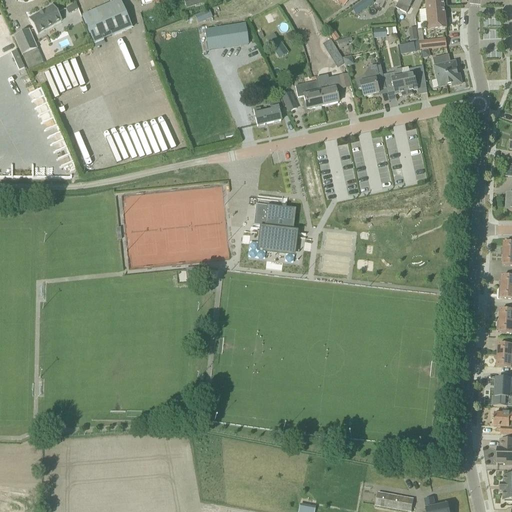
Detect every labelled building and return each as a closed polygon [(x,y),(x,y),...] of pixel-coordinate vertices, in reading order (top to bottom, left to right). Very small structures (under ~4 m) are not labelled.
[(205,4),(203,0),(187,0),(184,1),(187,10),(205,4)] [(371,6),(366,0),(364,0),(355,7),(360,14),(371,6)] [(407,0),(406,2),(401,0),(400,0),(399,2),(399,1),(395,9),(405,14),(407,10),(408,10),(413,0),(407,0)] [(429,32),(447,30),(443,0),(427,0),(428,0),(425,1),(429,32)] [(120,2),(82,18),(94,46),(132,29),(120,2)] [(79,10),(76,4),(67,9),(70,15),(79,10)] [(37,36),(62,22),(53,7),(28,21),(37,36)] [(205,21),(202,14),(195,17),(198,24),(205,21)] [(247,46),(244,26),(203,32),(207,53),(247,46)] [(411,42),(418,41),(416,28),(409,29),(411,42)] [(387,29),(374,31),(374,40),(381,39),(387,38),(387,36),(387,29)] [(22,57),(37,50),(29,31),(14,37),(22,57)] [(286,49),(279,40),(279,41),(274,34),(266,41),(270,47),(269,47),(275,56),(286,49)] [(351,39),(346,40),(345,40),(337,42),(339,48),(339,51),(342,51),(341,49),(346,48),(346,46),(348,45),(348,43),(352,43),(351,39)] [(420,51),(447,48),(446,40),(419,43),(420,51)] [(416,53),(414,44),(399,47),(401,56),(416,53)] [(429,50),(421,52),(423,60),(431,58),(429,50)] [(462,85),(459,75),(456,76),(456,72),(457,72),(455,63),(451,64),(449,56),(433,60),(438,81),(440,80),(442,88),(451,85),(452,87),(462,85)] [(379,91),(386,90),(383,76),(381,67),(370,69),(365,78),(356,82),(360,89),(362,88),(364,98),(380,94),(379,91)] [(423,67),(409,70),(410,76),(403,77),(408,97),(413,96),(412,92),(418,91),(417,85),(426,84),(423,67)] [(402,98),(408,97),(403,77),(396,79),(395,74),(383,76),(386,90),(387,93),(394,91),(395,96),(401,95),(402,98)] [(317,86),(322,108),(338,104),(335,91),(340,89),(338,78),(327,80),(328,84),(317,86)] [(306,111),(322,108),(317,86),(316,83),(316,85),(306,87),(305,85),(295,88),(297,99),(303,98),(306,111)] [(288,113),(289,112),(296,109),(290,95),(282,98),(288,113)] [(253,111),(257,128),(280,122),(278,110),(281,109),(279,101),(268,103),(270,112),(261,115),(260,109),(253,111)] [(293,234),(296,210),(284,209),(266,207),(256,205),(253,226),(264,227),(264,230),(261,230),(258,251),(293,256),(296,234),(293,234)] [(511,244),(504,244),(503,255),(511,255),(511,244)] [(511,255),(503,255),(503,266),(511,266),(511,255)] [(206,268),(190,270),(185,270),(186,281),(199,280),(207,279),(206,268)] [(511,277),(502,277),(502,289),(511,289),(511,277)] [(511,289),(502,289),(501,289),(499,289),(499,295),(501,295),(501,300),(511,300),(511,289)] [(511,311),(500,311),(500,322),(511,322),(511,311)] [(511,322),(500,322),(500,323),(498,323),(497,328),(499,328),(499,334),(511,334),(511,322)] [(511,346),(498,345),(497,357),(511,358),(511,346)] [(511,358),(497,357),(497,368),(511,369),(511,363),(511,364),(511,358)] [(493,407),(505,408),(505,399),(510,399),(510,394),(511,394),(511,385),(511,386),(511,381),(496,380),(495,398),(494,398),(493,407)] [(511,436),(511,413),(503,413),(503,415),(494,415),(494,428),(501,428),(500,435),(511,436)] [(511,441),(500,441),(500,449),(499,449),(499,454),(497,453),(497,464),(506,464),(506,466),(511,466),(511,441)] [(500,491),(503,491),(503,501),(505,501),(505,503),(511,502),(511,477),(504,477),(504,485),(501,485),(500,491)] [(411,511),(413,500),(407,499),(408,493),(405,492),(404,498),(377,494),(375,507),(399,511),(411,511)] [(426,511),(449,511),(448,506),(435,509),(433,500),(425,502),(427,511),(426,511)]
